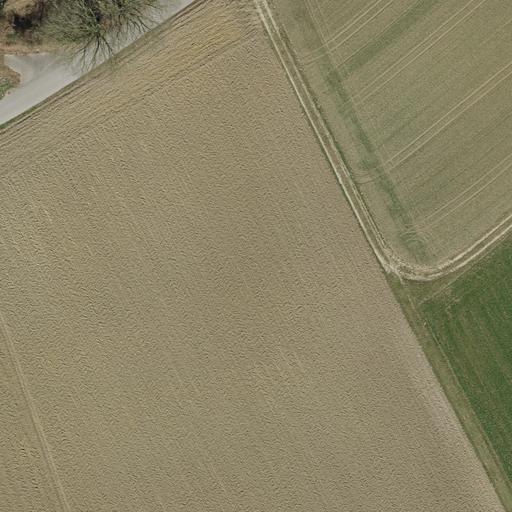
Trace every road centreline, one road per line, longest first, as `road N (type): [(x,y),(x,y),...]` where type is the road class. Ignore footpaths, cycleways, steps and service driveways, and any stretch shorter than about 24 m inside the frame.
road 1 (track): [(261,0),(511,501)]
road 2 (unclassified): [(0,109),(176,0)]
